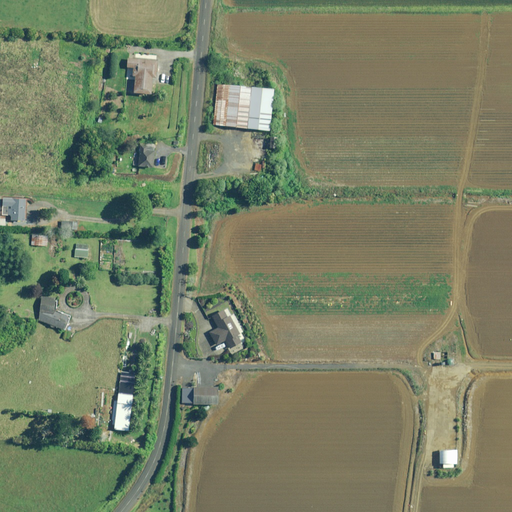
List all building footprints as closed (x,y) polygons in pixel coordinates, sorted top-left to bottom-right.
[(152,57),(153,54),(135,52),(135,53),(135,57),(128,56),(127,65),(133,66),(133,74),(135,74),(134,91),(151,92),(152,92),(153,82),(153,76),(158,76),(159,58),(152,57)] [(271,128),(274,88),(217,82),(214,123),(271,128)] [(270,136),(269,147),(277,147),(278,137),(270,136)] [(154,149),(155,145),(141,143),(139,153),(138,164),(138,165),(153,166),(153,165),(159,166),(160,157),(158,157),(154,156),(155,149),(154,149)] [(25,219),(26,197),(3,196),(2,213),(11,214),(11,219),(17,219),(23,219),(25,219)] [(78,220),(61,219),(61,225),(63,225),(63,228),(77,229),(78,220)] [(44,235),(32,235),(31,245),(43,246),(44,235)] [(74,252),(81,253),(81,248),(86,249),(86,243),(76,243),(76,248),(75,248),(74,252)] [(54,310),(54,307),(55,296),(41,296),(40,312),(37,319),(63,329),(67,319),(68,315),(57,311),(54,310)] [(228,316),(224,309),(224,308),(211,315),(218,326),(209,331),(216,344),(225,339),(229,347),(228,347),(231,351),(232,354),(244,348),(241,342),(242,341),(238,334),(241,333),(230,314),(228,316)] [(114,428),(128,430),(135,374),(121,372),(114,428)] [(219,387),(194,386),(194,403),(219,404),(219,387)] [(457,430),(448,426),(446,430),(455,434),(457,430)] [(457,444),(452,440),(445,447),(450,451),(457,444)]
